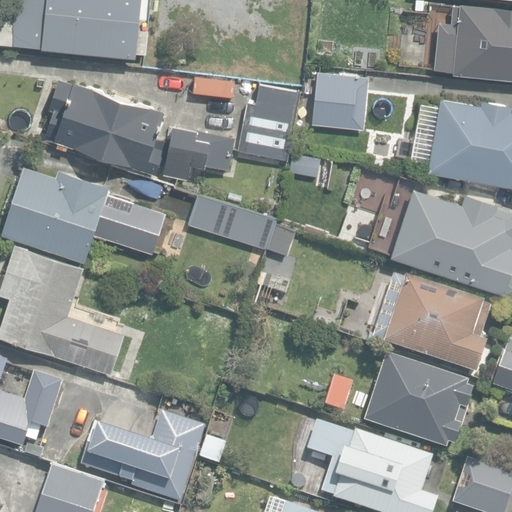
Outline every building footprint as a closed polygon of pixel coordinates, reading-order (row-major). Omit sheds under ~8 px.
[(0,0),(0,42),(138,55),(138,52),(147,53),(149,29),(142,29),(144,0),(0,0)] [(298,0),(244,0),(239,69),(293,74),(298,0)] [(454,72),(511,78),(511,7),(462,1),(461,4),(453,3),(451,22),(441,20),(435,67),(454,69),(454,72)] [(222,74),(235,75),(236,64),(223,63),(222,74)] [(312,122),(365,128),(371,76),(318,70),(312,122)] [(69,144),(157,172),(165,148),(155,144),(166,111),(154,107),(155,106),(76,80),(75,80),(74,83),(59,78),(50,108),(55,110),(48,132),(57,135),(56,141),(60,142),(59,146),(68,149),(69,144)] [(239,149),(286,158),(299,90),(261,82),(257,102),(257,103),(249,101),(246,113),(239,149)] [(440,97),(427,171),(511,185),(511,103),(481,98),(480,104),(440,97)] [(164,173),(188,178),(189,178),(192,162),(206,165),(206,163),(230,168),(237,136),(175,123),(164,173)] [(289,170),(317,175),(321,156),(292,150),(289,170)] [(1,231),(86,261),(93,233),(152,254),(166,214),(108,193),(111,186),(59,167),(57,174),(26,163),(1,231)] [(462,202),(414,186),(391,255),(411,262),(505,293),(505,292),(506,290),(511,287),(511,209),(498,205),(498,203),(466,192),(462,202)] [(190,224),(269,248),(269,247),(271,240),(278,216),(199,193),(190,224)] [(270,247),(288,253),(296,229),(277,223),(270,247)] [(0,331),(0,334),(113,372),(126,332),(70,313),(86,266),(17,242),(0,291),(0,292),(12,296),(0,331)] [(286,293),(289,281),(267,274),(264,287),(286,293)] [(385,343),(478,374),(488,342),(481,339),(492,306),(485,303),(485,302),(407,276),(406,279),(395,275),(376,336),(386,339),(385,343)] [(366,421),(448,448),(450,442),(456,444),(475,389),(467,386),(469,381),(388,354),(366,421)] [(0,439),(25,447),(32,423),(49,429),(65,381),(35,371),(26,400),(0,391),(0,389),(10,360),(0,356),(0,439)] [(493,386),(511,392),(511,361),(502,358),(493,386)] [(326,405),(345,411),(355,381),(336,375),(326,405)] [(132,485),(182,500),(204,425),(162,410),(154,438),(93,420),(80,465),(133,481),(132,485)] [(334,498),(377,511),(435,511),(441,496),(424,491),(436,456),(354,429),(353,432),(316,420),(307,448),(333,457),(322,490),(336,495),(334,498)] [(200,457),(220,464),(228,443),(207,435),(200,457)] [(452,505),(475,511),(506,511),(511,494),(511,472),(466,459),(452,505)] [(37,511),(94,511),(106,481),(61,466),(54,463),(37,511)] [(318,511),(285,501),(281,511),(318,511)]
